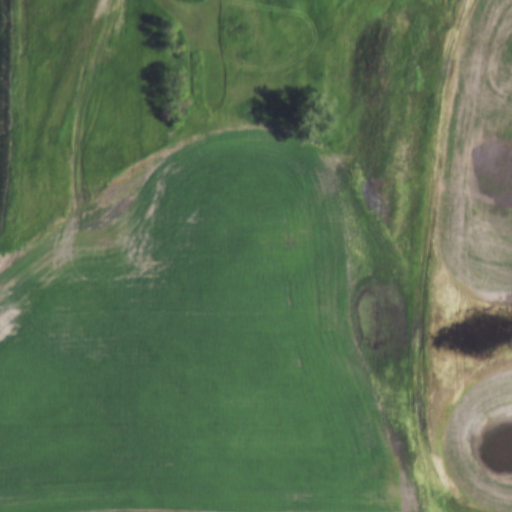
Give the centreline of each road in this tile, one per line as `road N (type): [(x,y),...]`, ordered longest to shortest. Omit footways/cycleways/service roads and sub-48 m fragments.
road 1 (track): [(448,0),(419,316)]
road 2 (track): [(0,250),(33,217),(52,130),(104,0)]
